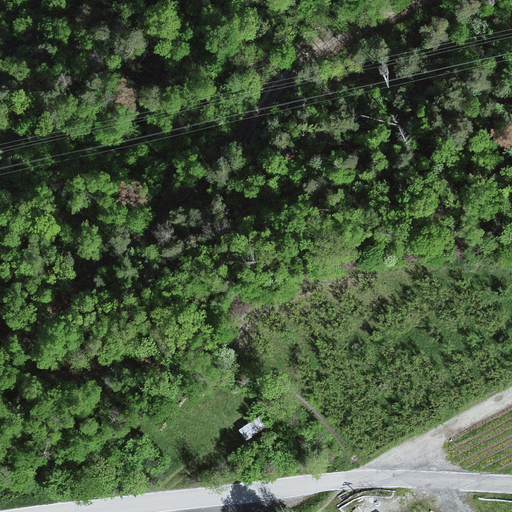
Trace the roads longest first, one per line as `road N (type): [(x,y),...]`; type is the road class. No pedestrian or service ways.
road 1 (unclassified): [(74,511),(322,484),(511,487)]
road 2 (track): [(511,387),(402,449),(416,485)]
